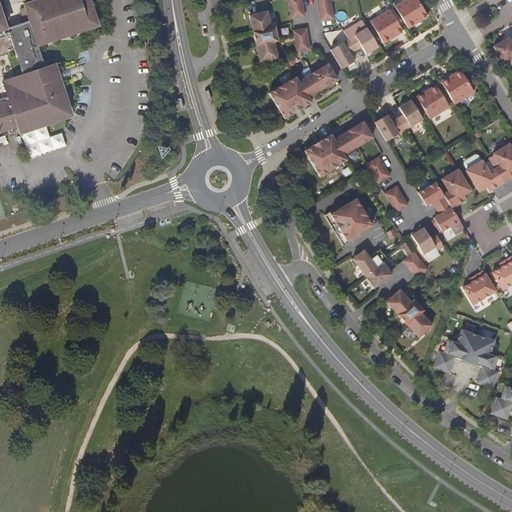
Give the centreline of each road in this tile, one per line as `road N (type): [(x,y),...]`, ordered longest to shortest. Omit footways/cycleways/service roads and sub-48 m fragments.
road 1 (tertiary): [(275,281),(379,407),(511,501)]
road 2 (residential): [(511,460),(397,372),(312,272),(298,269),(275,281)]
road 3 (residential): [(234,170),(454,32)]
road 4 (unclassified): [(204,183),(0,248)]
